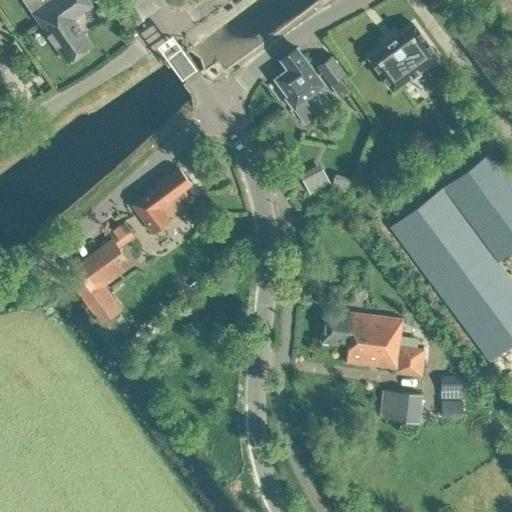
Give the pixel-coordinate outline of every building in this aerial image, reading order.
[(23,0),(67,61),(91,44),(71,17),(90,4),(87,0),(23,0)] [(367,56),(378,71),(391,89),(436,56),(413,23),(367,56)] [(303,122),(314,114),(303,98),(322,83),(296,47),(280,59),(286,68),(274,77),(286,95),(284,96),(303,122)] [(338,96),(347,90),(338,78),(344,73),(331,56),(316,66),(338,96)] [(489,357),(511,339),(511,280),(496,259),(511,247),(511,180),(491,151),(389,225),(489,357)] [(331,184),(319,162),(298,173),(310,195),(331,184)] [(190,183),(179,167),(166,176),(165,175),(156,182),(157,183),(147,191),(149,193),(137,202),(144,212),(140,215),(152,231),(169,219),(166,215),(190,197),(183,188),(190,183)] [(76,271),(68,276),(103,324),(124,309),(105,283),(131,264),(112,238),(73,266),(76,271)] [(349,313),(324,310),(320,340),(347,344),(345,360),(395,366),(394,369),(420,372),(423,347),(417,346),(418,338),(399,336),(401,317),(349,311),(349,313)] [(440,374),(439,399),(461,399),(461,374),(440,374)] [(384,386),(382,414),(418,417),(420,388),(384,386)]
